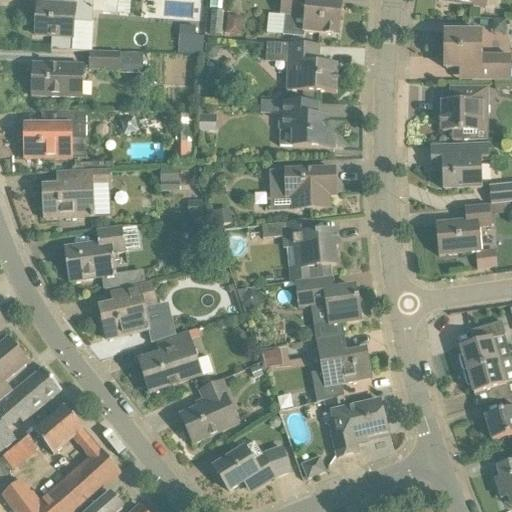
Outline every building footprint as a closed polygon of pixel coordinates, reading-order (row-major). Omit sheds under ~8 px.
[(119,0),(55,0),(55,7),(38,6),(36,38),(74,40),(75,24),(94,25),(95,15),(119,16),(119,0)] [(222,12),(222,0),(210,0),(210,11),(222,12)] [(304,40),(305,34),(339,37),(342,7),(326,5),(326,0),(284,0),(283,16),(285,16),(283,38),(304,40)] [(438,0),(438,3),(485,10),(486,0),(438,0)] [(195,29),(179,28),(177,56),(202,58),(204,39),(195,39),(195,29)] [(481,57),(481,34),(445,34),(445,70),(473,71),(473,83),(510,83),(510,57),(481,57)] [(220,47),(207,45),(206,58),(213,59),(219,54),(220,47)] [(319,48),(269,46),(268,62),(288,62),(287,93),(337,95),(338,66),(319,65),(319,48)] [(141,76),(142,58),(92,55),(91,73),(141,76)] [(34,67),(33,100),(82,102),(83,69),(34,67)] [(487,139),(487,91),(452,91),(452,104),(443,104),(443,133),(454,133),(454,139),(487,139)] [(294,133),(293,149),(335,150),(335,144),(327,144),(328,120),(318,119),(318,105),(262,103),(261,117),(281,118),(280,132),(294,133)] [(43,128),(25,128),(25,162),(71,162),(71,141),(86,141),(86,114),(43,114),(43,128)] [(191,117),(176,117),(176,168),(191,168),(191,117)] [(199,134),(216,134),(216,118),(199,118),(199,134)] [(125,137),(139,133),(136,119),(121,123),(125,137)] [(489,159),(487,145),(431,149),(433,168),(443,167),(445,193),(482,190),(480,160),(489,159)] [(161,194),(180,193),(179,171),(160,172),(161,194)] [(294,212),(328,211),(328,197),(335,197),(334,172),(302,174),(302,176),(286,177),(287,199),(293,199),(294,212)] [(75,187),(44,188),(45,222),(95,220),(93,187),(110,186),(109,173),(75,174),(75,187)] [(511,205),(511,185),(490,188),(492,207),(511,205)] [(188,218),(204,216),(203,203),(187,204),(188,218)] [(466,223),(436,226),(439,258),(476,254),(482,254),(481,252),(479,230),(491,229),(489,207),(465,209),(466,223)] [(228,210),(215,213),(218,229),(232,226),(228,210)] [(195,234),(200,237),(206,234),(208,229),(206,224),(201,221),(195,223),(192,229),(195,234)] [(333,278),(332,268),(335,267),(333,249),(337,248),(336,234),(314,236),(312,223),(262,229),(264,243),(282,241),(284,254),(287,254),(289,272),(290,283),(333,278)] [(99,247),(65,251),(69,285),(116,279),(114,257),(126,255),(123,231),(97,235),(99,247)] [(482,254),(476,254),(478,270),(498,267),(496,250),(481,252),(482,254)] [(225,271),(216,273),(219,287),(229,285),(225,271)] [(144,273),(130,275),(131,288),(146,286),(144,273)] [(312,308),(317,342),(345,337),(342,324),(361,321),(358,299),(354,300),(353,289),(334,292),(332,279),(294,284),(298,310),(312,308)] [(126,303),(99,310),(107,343),(149,332),(144,311),(156,308),(150,285),(123,292),(126,303)] [(247,292),(238,293),(241,304),(244,304),(244,307),(253,311),(251,292),(249,294),(247,292)] [(463,374),(511,360),(505,338),(506,337),(502,324),(477,331),(480,343),(460,349),(463,358),(459,359),(463,374)] [(163,357),(140,364),(150,396),(202,379),(188,336),(160,345),(163,357)] [(317,406),(330,403),(344,400),(342,387),(373,381),(368,351),(348,355),(345,337),(317,342),(323,375),(312,377),(317,406)] [(0,386),(27,366),(8,342),(0,348),(0,386)] [(280,352),(263,355),(266,371),(283,367),(280,352)] [(511,361),(511,360),(463,374),(468,389),(472,388),(474,396),(494,390),(498,402),(511,397),(511,361)] [(260,368),(251,372),(255,381),(263,377),(260,368)] [(61,393),(43,370),(0,405),(0,454),(15,443),(3,428),(25,410),(31,417),(61,393)] [(206,406),(181,419),(194,447),(238,426),(232,413),(235,411),(221,382),(200,392),(206,406)] [(493,444),(511,437),(511,398),(504,401),(508,412),(485,420),(493,444)] [(380,404),(347,411),(344,400),(330,403),(337,434),(332,435),(338,461),(359,455),(356,442),(387,434),(380,404)] [(85,432),(65,409),(0,462),(0,484),(44,448),(53,459),(85,432)] [(247,449),(214,470),(229,494),(244,485),(249,492),(257,487),(260,490),(276,479),(277,481),(291,476),(283,451),(269,456),(269,457),(257,465),(247,449)] [(120,476),(101,451),(82,469),(37,506),(19,481),(1,495),(12,511),(78,511),(80,510),(120,476)] [(303,466),(308,480),(327,472),(322,459),(303,466)] [(511,465),(497,470),(500,481),(495,483),(500,500),(511,496),(511,465)] [(121,511),(122,511),(110,498),(92,511),(121,511)]
